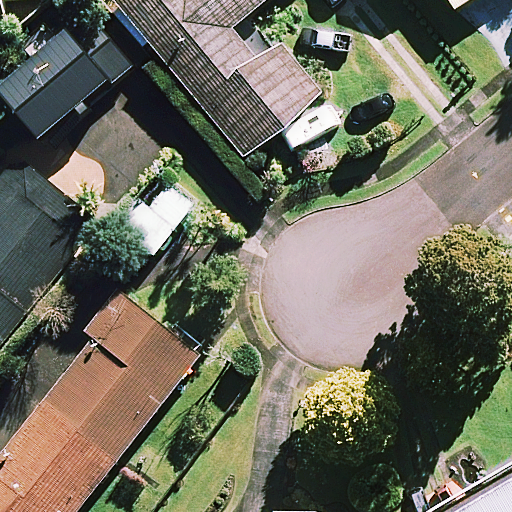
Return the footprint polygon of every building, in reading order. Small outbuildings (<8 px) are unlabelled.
[(276,0),(124,0),(116,6),(249,166),(326,102),(283,50),(261,68),(234,35),(276,0)] [(440,0),(453,20),(483,0),(440,0)] [(141,73),(93,18),(17,83),(65,139),(141,73)] [(0,352),(99,230),(19,166),(0,189),(0,352)] [(197,206),(166,184),(125,241),(156,263),(197,206)] [(83,511),(203,362),(128,302),(0,463),(0,511),(83,511)] [(511,511),(511,474),(449,511),(511,511)]
